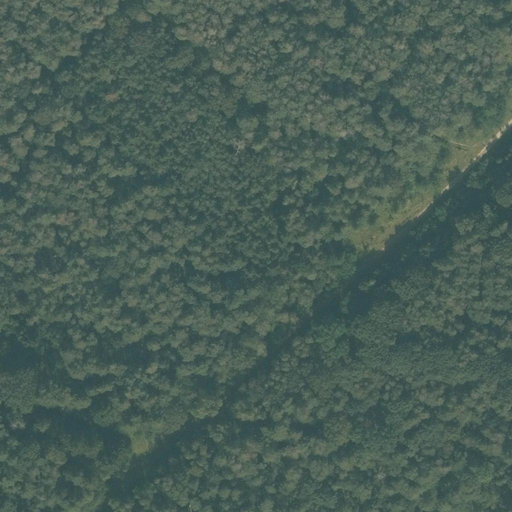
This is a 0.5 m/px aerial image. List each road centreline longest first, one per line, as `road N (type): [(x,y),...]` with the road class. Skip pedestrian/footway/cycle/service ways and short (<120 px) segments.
road 1 (track): [(511,125),(221,411)]
road 2 (track): [(511,463),(221,411)]
road 3 (track): [(464,171),(304,0)]
road 4 (track): [(172,458),(0,391)]
